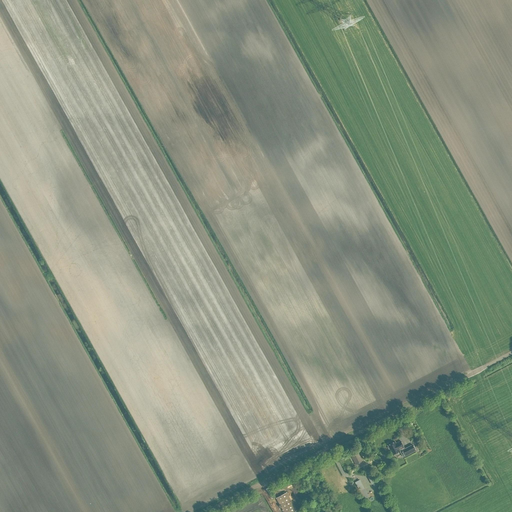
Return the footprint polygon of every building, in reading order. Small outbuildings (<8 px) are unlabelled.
[(404,449),(404,447),(401,441),(396,443),(395,442),(388,445),(388,447),(388,448),(388,449),(389,450),(390,449),(393,455),(400,451),(399,450),(401,448),(402,450),(405,456),(416,450),(413,445),(404,449)] [(356,465),(363,462),(358,451),(351,454),(356,465)] [(375,487),(378,485),(372,474),(368,476),(373,484),(375,487)] [(372,504),(360,480),(355,483),(368,506),(372,504)] [(276,498),(283,511),(294,511),(297,511),(287,493),(276,498)]
